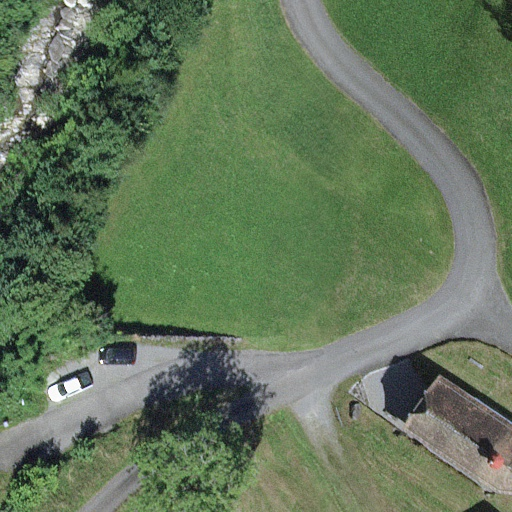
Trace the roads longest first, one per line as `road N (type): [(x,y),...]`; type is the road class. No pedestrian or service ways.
road 1 (track): [(313,369),(463,299),(476,249),(468,197),(313,21),(309,0)]
road 2 (track): [(0,449),(24,444),(128,385),(184,374),(313,369)]
road 3 (track): [(313,369),(135,476),(100,511)]
road 4 (track): [(313,369),(313,403),(330,454),(370,511)]
